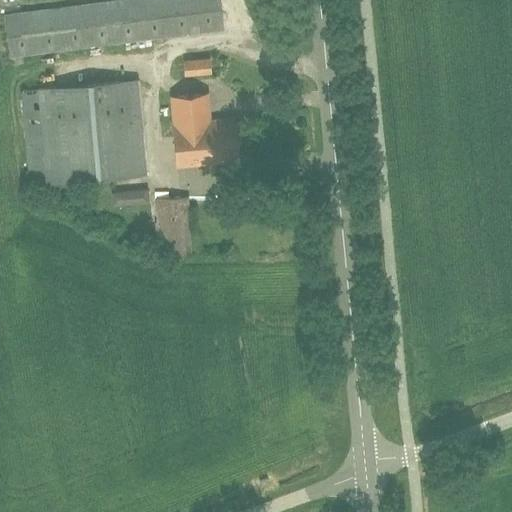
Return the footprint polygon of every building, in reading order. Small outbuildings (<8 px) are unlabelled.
[(224,0),(142,0),(7,15),(12,60),(134,46),(133,43),(162,39),(162,41),(189,38),(187,19),(198,18),(200,34),(228,31),(224,0)] [(210,58),(185,61),(186,77),(211,74),(210,58)] [(27,90),(33,185),(151,177),(145,82),(27,90)] [(210,121),(209,114),(207,94),(170,97),(177,167),(239,161),(234,118),(210,121)] [(11,177),(23,178),(24,165),(11,164),(11,177)] [(121,212),(152,211),(152,198),(121,199),(121,212)] [(160,256),(192,257),(193,200),(161,199),(160,256)]
